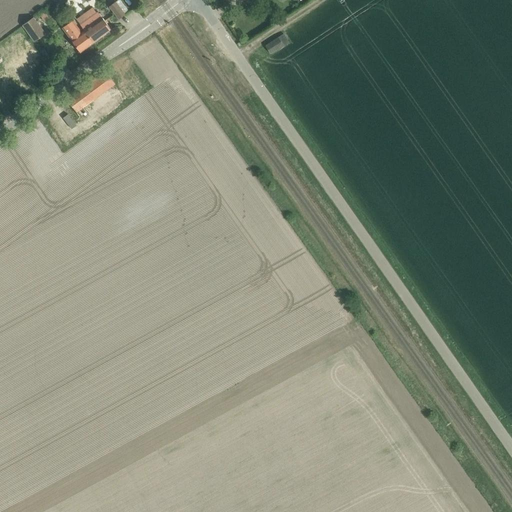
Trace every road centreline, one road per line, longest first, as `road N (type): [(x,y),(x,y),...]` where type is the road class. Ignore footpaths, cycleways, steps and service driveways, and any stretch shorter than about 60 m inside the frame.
road 1 (tertiary): [(511,444),(194,0)]
road 2 (tertiary): [(0,133),(182,0)]
